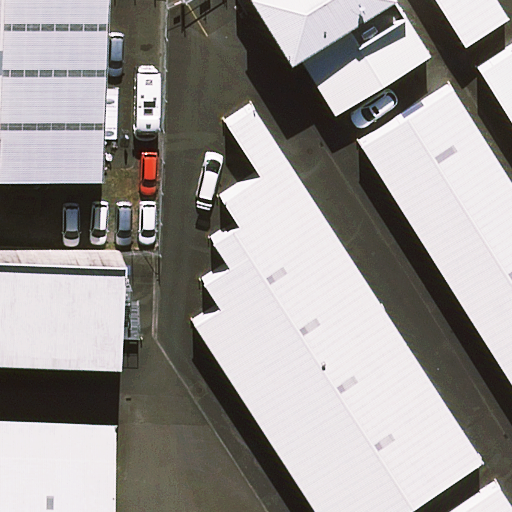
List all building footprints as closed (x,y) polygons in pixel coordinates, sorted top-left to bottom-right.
[(0,0),(0,150),(90,153),(95,0),(0,0)] [(430,29),(411,0),(256,0),(283,41),(300,31),(337,88),(430,29)] [(455,0),(467,18),(495,0),(455,0)] [(511,22),(484,41),(511,84),(511,22)] [(511,154),(451,60),(365,115),(511,344),(511,154)] [(360,511),(482,435),(257,84),(225,104),(255,151),(229,168),(248,198),(216,218),(229,239),(208,252),(225,278),(200,294),(339,511),(360,511)] [(0,333),(111,340),(116,247),(0,240),(0,333)] [(116,511),(122,407),(0,400),(0,511),(116,511)] [(511,511),(511,477),(504,465),(430,511),(511,511)]
